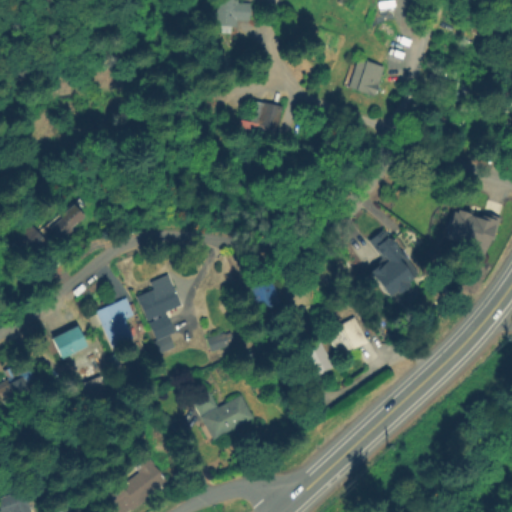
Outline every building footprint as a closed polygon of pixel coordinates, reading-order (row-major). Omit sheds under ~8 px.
[(216,0),(238,0),(238,2),(251,3),(250,20),(237,19),(237,26),(216,25),(216,0)] [(348,87),(356,64),(371,69),(369,76),(374,78),(369,94),(348,87)] [(251,98),(278,105),(273,127),(246,121),(251,98)] [(49,216),(77,191),(90,206),(73,221),(77,225),(66,235),(49,216)] [(452,206),(492,219),(481,253),(441,240),(452,206)] [(16,234),(32,222),(49,244),(33,256),(16,234)] [(379,228),(414,272),(383,296),(365,274),(382,260),(365,239),(379,228)] [(165,313),(167,318),(173,333),(168,336),(174,348),(159,354),(147,324),(160,318),(159,315),(146,321),(139,305),(138,305),(135,298),(152,290),(149,283),(167,275),(181,306),(165,313)] [(267,277),(275,302),(252,310),(244,284),(267,277)] [(126,298),(132,315),(123,319),(130,335),(109,344),(95,311),(126,298)] [(367,343),(353,351),(352,349),(338,357),(325,333),(353,318),(367,343)] [(60,356),(51,335),(78,322),(88,344),(60,356)] [(210,353),(206,339),(224,333),(224,335),(229,334),(232,343),(227,345),(228,347),(210,353)] [(334,367),(308,381),(295,357),(321,342),(334,367)] [(0,383),(7,380),(3,371),(12,367),(14,371),(27,365),(34,382),(26,386),(29,393),(14,400),(9,389),(0,393),(0,398),(1,400),(0,400),(0,383)] [(253,418),(212,440),(190,399),(207,389),(217,407),(240,394),(253,418)] [(166,481),(151,493),(153,495),(132,511),(131,509),(127,511),(111,511),(116,508),(104,492),(117,481),(120,485),(137,472),(130,462),(145,451),(155,465),(154,466),(166,481)] [(0,511),(0,498),(23,491),(30,511),(0,511)] [(42,511),(67,502),(70,511),(42,511)]
